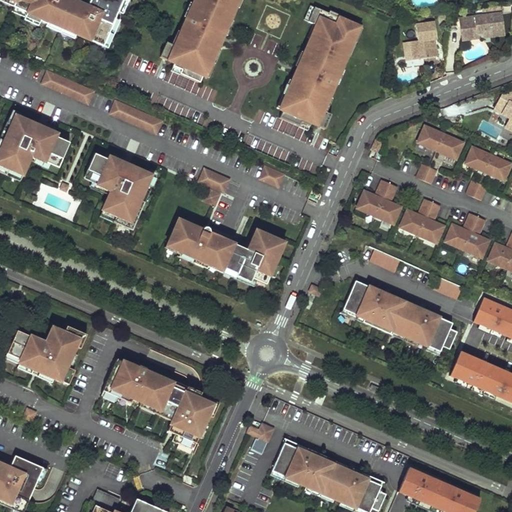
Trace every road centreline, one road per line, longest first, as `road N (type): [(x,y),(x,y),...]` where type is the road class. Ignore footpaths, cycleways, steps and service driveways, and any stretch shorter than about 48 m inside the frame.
road 1 (residential): [(266,353),(360,128),(381,111),(511,67)]
road 2 (residential): [(0,236),(266,353)]
road 3 (residential): [(266,353),(511,461)]
road 4 (residential): [(266,353),(197,511)]
